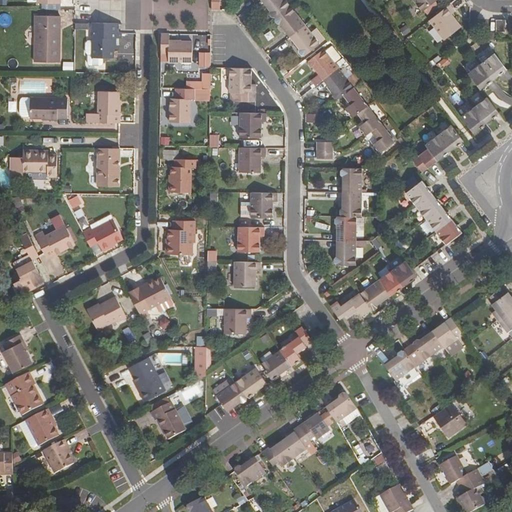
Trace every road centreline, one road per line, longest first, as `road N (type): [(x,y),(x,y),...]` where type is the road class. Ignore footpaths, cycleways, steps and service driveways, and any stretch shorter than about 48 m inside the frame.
road 1 (residential): [(147,498),(40,301),(140,248),(145,0)]
road 2 (residential): [(349,353),(293,273),(292,113),(237,42)]
road 3 (residential): [(155,491),(349,353)]
road 4 (residential): [(349,353),(504,242)]
road 5 (residential): [(440,508),(349,353)]
road 6 (track): [(133,508),(101,493),(0,498)]
